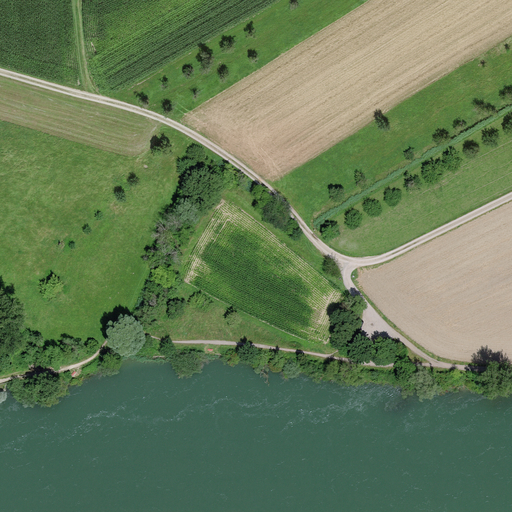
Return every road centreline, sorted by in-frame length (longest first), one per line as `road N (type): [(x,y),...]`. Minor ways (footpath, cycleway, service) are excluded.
road 1 (track): [(347,260),(321,248),(272,192),(195,136),(141,111),(0,73)]
road 2 (track): [(142,330),(164,341),(436,364)]
road 3 (track): [(511,195),(382,258),(347,260)]
road 4 (track): [(436,364),(389,333),(353,292),(344,278),(347,260)]
road 5 (track): [(0,378),(90,352),(117,325)]
